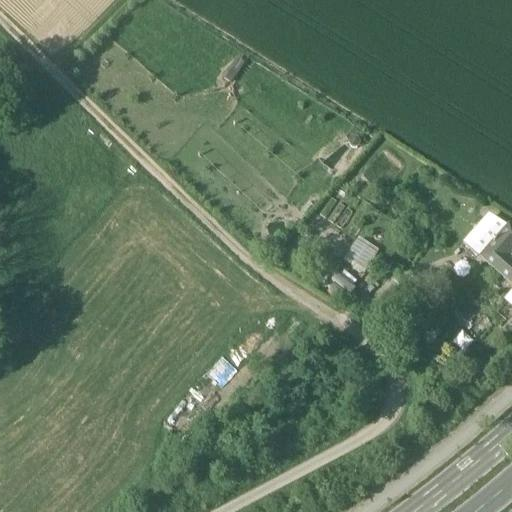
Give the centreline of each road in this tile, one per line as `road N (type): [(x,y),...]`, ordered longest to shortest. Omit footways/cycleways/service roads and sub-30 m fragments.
road 1 (track): [(222,511),(378,428),(395,407),(394,372),(355,334),(273,282),(0,23)]
road 2 (primary): [(511,428),(406,511)]
road 3 (track): [(153,0),(66,88)]
